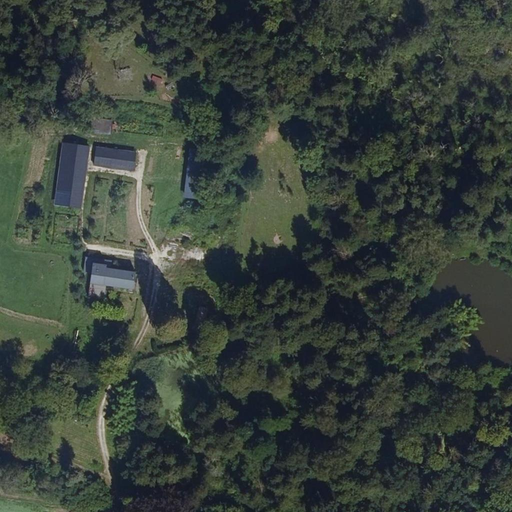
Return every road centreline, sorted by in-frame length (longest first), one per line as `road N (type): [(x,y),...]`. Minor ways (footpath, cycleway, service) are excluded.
road 1 (track): [(113,501),(96,439),(98,402),(143,327),(153,269),(135,222),(134,177)]
road 2 (track): [(0,490),(252,511)]
